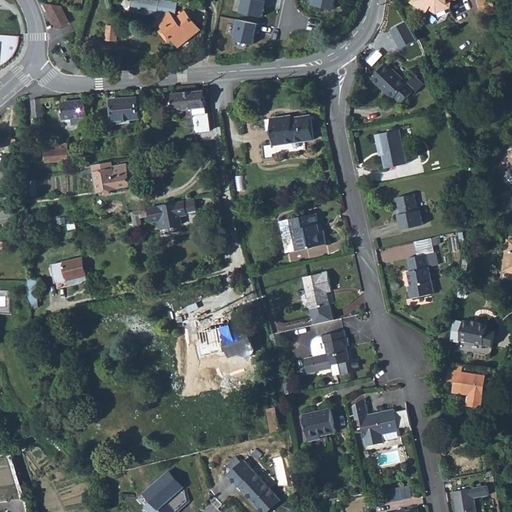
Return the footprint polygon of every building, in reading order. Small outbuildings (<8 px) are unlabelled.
[(132,0),(131,8),(158,13),(163,18),(159,21),(165,28),(161,31),(169,41),(173,38),(180,45),(200,29),(186,12),(178,18),(176,16),(178,2),(166,0),(132,0)] [(244,0),(242,12),(264,16),(267,0),(244,0)] [(311,0),(311,5),(334,8),(334,0),(311,0)] [(414,0),(414,1),(428,11),(430,7),(438,12),(449,7),(450,0),(414,0)] [(477,0),(479,8),(491,2),(490,0),(477,0)] [(45,3),(58,29),(70,22),(61,5),(45,3)] [(255,43),(258,23),(236,19),(234,35),(239,36),(238,41),(255,43)] [(418,40),(408,21),(392,30),(402,48),(418,40)] [(119,40),(120,25),(109,25),(108,40),(119,40)] [(16,51),(18,48),(19,44),(20,40),(20,36),(0,34),(0,65),(3,64),(6,63),(9,60),(12,57),(14,55),(16,51)] [(409,83),(386,62),(372,78),(394,99),(396,97),(403,103),(413,92),(415,89),(409,83)] [(413,92),(415,93),(424,83),(415,76),(409,83),(415,89),(413,92)] [(208,113),(205,90),(173,93),(173,97),(167,98),(168,106),(174,105),(175,110),(194,108),(197,132),(212,130),(210,112),(208,113)] [(118,120),(118,124),(131,123),(131,119),(140,118),(138,97),(112,99),(114,120),(118,120)] [(43,116),(41,99),(32,100),(34,117),(43,116)] [(88,122),(86,99),(63,101),(65,119),(74,118),(74,124),(88,122)] [(285,143),(286,152),(306,149),(305,140),(315,139),(311,115),(288,119),(287,116),(271,118),(275,144),(285,143)] [(408,163),(400,129),(376,134),(378,143),(380,142),(383,155),(386,168),(408,163)] [(68,143),(58,144),(58,150),(46,150),(47,162),(69,160),(68,149),(69,149),(68,143)] [(144,182),(141,168),(131,170),(130,164),(126,165),(126,164),(113,166),(112,162),(94,165),(95,173),(92,173),(91,175),(92,180),(94,181),(96,181),(98,192),(117,188),(130,185),(144,182)] [(423,224),(420,209),(418,210),(415,193),(397,197),(401,214),(398,214),(402,229),(423,224)] [(198,212),(195,198),(149,208),(149,209),(132,212),(134,225),(141,224),(140,218),(151,215),(152,222),(159,220),(161,229),(182,224),(180,216),(198,212)] [(297,250),(327,243),(324,229),(321,230),(317,212),(280,221),(284,237),(293,234),(297,250)] [(219,234),(228,232),(224,218),(216,219),(219,234)] [(287,252),(297,250),(293,234),(284,237),(287,252)] [(434,252),(431,238),(416,242),(419,255),(434,252)] [(435,293),(429,266),(439,264),(436,252),(434,252),(419,255),(408,258),(411,270),(408,271),(411,285),(409,286),(412,298),(435,293)] [(88,275),(84,257),(64,262),(68,280),(88,275)] [(334,320),(327,289),(332,287),(328,271),(304,277),(315,324),(334,320)] [(40,307),(38,288),(42,287),(42,278),(29,279),(29,281),(30,293),(30,296),(30,303),(31,308),(40,307)] [(460,339),(494,345),(496,331),(488,330),(489,325),(481,323),(481,322),(472,320),(472,322),(464,320),(460,339)] [(255,350),(246,324),(237,327),(238,329),(224,334),(229,348),(232,346),(235,355),(241,353),(242,354),(245,356),(253,353),(255,350)] [(34,361),(40,360),(35,340),(32,329),(26,329),(16,329),(17,341),(29,341),(34,361)] [(313,357),(316,371),(332,368),(331,365),(340,363),(341,366),(343,375),(361,371),(358,358),(351,360),(348,346),(350,346),(348,338),(347,338),(345,330),(323,335),(323,337),(317,338),(315,340),(313,342),(312,346),(315,356),(313,357)] [(467,351),(492,356),(494,345),(460,339),(467,351)] [(316,371),(313,357),(305,358),(308,373),(316,371)] [(482,382),(483,376),(462,373),(463,366),(449,364),(447,380),(454,381),(453,391),(468,393),(466,404),(482,406),(483,395),(485,383),(482,382)] [(399,428),(396,411),(395,409),(373,414),(373,415),(370,416),(369,414),(366,398),(363,399),(354,406),(357,419),(361,418),(367,446),(385,442),(383,434),(400,430),(399,428)] [(272,434),(281,432),(276,407),(267,408),(272,433),(272,434)] [(321,435),(336,432),(331,408),(304,414),(304,416),(302,419),(303,423),(306,425),(309,438),(321,435)] [(399,428),(411,425),(408,409),(396,411),(399,428)] [(237,456),(228,464),(233,470),(242,461),(237,456)] [(268,511),(281,500),(244,460),(242,461),(233,470),(228,475),(238,486),(240,486),(263,511),(268,511)] [(154,511),(175,511),(176,511),(168,501),(184,486),(170,470),(146,492),(153,500),(148,505),(154,511)] [(477,511),(475,497),(490,494),(488,485),(454,491),(457,511),(477,511)] [(188,500),(184,486),(168,501),(176,511),(188,500)]
